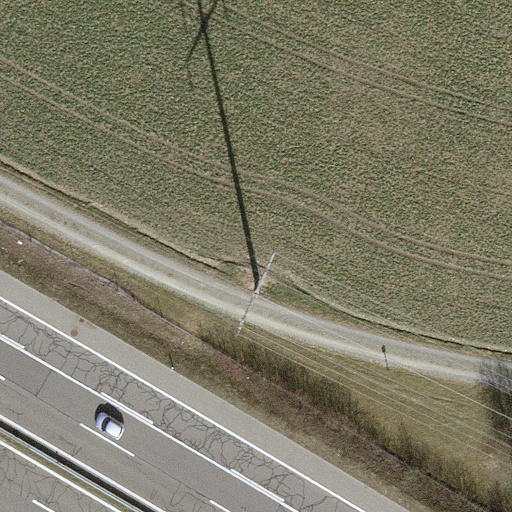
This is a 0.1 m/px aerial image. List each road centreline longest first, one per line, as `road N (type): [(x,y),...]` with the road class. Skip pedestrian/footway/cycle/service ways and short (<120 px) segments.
road 1 (track): [(0,186),(235,302),(365,344),(511,377)]
road 2 (motorway): [(172,478),(0,379)]
